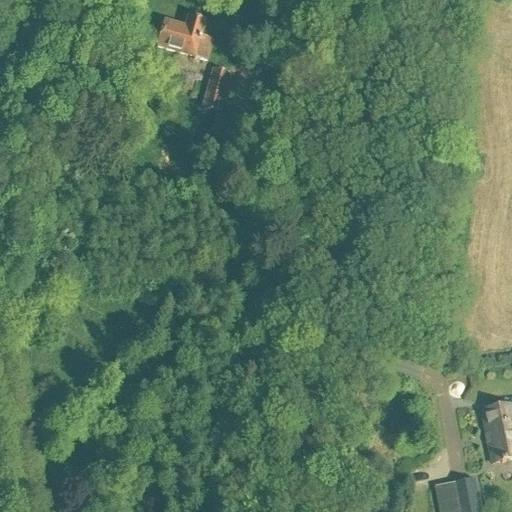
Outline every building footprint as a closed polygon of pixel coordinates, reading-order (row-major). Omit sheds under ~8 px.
[(10,0),(0,0),(0,18),(5,20),(10,0)] [(203,26),(187,21),(184,30),(159,23),(152,49),(193,61),(193,59),(205,63),(211,43),(199,40),(203,26)] [(228,76),(212,72),(202,110),(217,114),(228,76)] [(209,137),(239,144),(244,124),(214,117),(209,137)] [(508,408),(480,414),(491,466),(511,461),(511,424),(511,425),(508,408)] [(478,511),(473,482),(452,486),(456,511),(478,511)]
